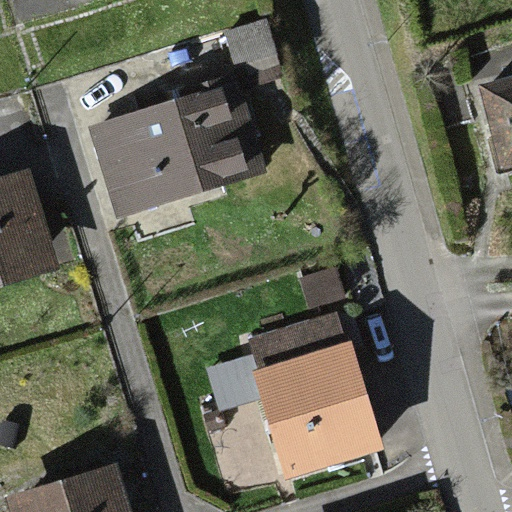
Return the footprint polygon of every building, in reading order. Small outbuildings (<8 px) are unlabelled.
[(511,63),(470,74),(490,159),(511,153),(511,63)] [(214,92),(96,121),(115,196),(233,166),(214,92)] [(21,170),(0,174),(0,277),(45,266),(21,170)] [(337,336),(252,358),(279,463),(363,442),(337,336)] [(125,511),(113,462),(10,488),(15,511),(125,511)]
